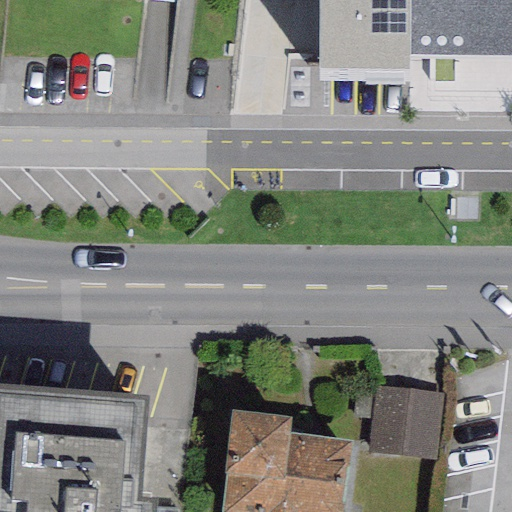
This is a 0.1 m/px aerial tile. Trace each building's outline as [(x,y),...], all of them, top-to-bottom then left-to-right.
[(183,0),(110,0),(183,8),(183,0)] [(303,0),(302,102),(422,105),(422,0),(303,0)] [(511,0),(422,0),(422,105),(511,105),(511,0)] [(443,394),(373,388),(367,455),(437,461),(443,394)] [(144,511),(153,414),(0,400),(0,511),(144,511)] [(289,426),(229,422),(222,511),(342,511),(348,445),(288,441),(289,426)]
